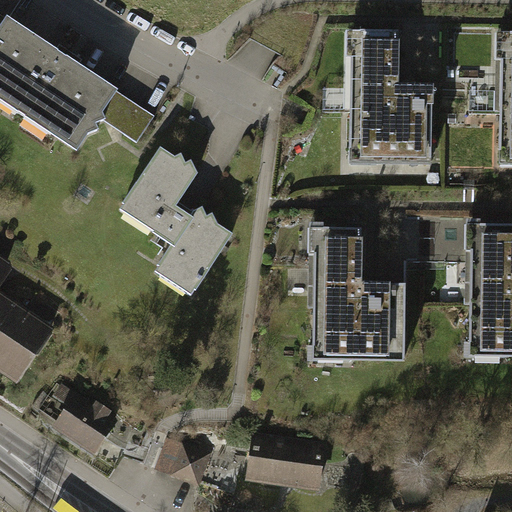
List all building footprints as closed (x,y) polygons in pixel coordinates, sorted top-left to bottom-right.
[(0,43),(14,22),(0,14),(0,43)] [(0,43),(0,99),(90,159),(107,133),(142,156),(165,122),(125,95),(14,22),(0,43)] [(511,38),(502,39),(501,69),(492,69),(492,162),(511,162),(511,38)] [(356,42),(356,72),(348,72),(347,170),(386,170),(386,179),(445,179),(446,93),(408,93),(408,42),(356,42)] [(165,151),(126,212),(179,246),(193,225),(185,219),(210,181),(165,151)] [(201,230),(193,225),(179,246),(182,248),(164,275),(200,298),(238,241),(207,221),(201,230)] [(413,365),(413,291),(366,291),(366,232),(319,232),(318,352),(310,352),(310,373),(359,373),(359,365),(413,365)] [(511,234),(480,234),(479,353),(471,353),(471,373),(511,373),(511,234)] [(0,369),(18,382),(53,331),(0,295),(0,276),(8,265),(0,259),(0,369)] [(69,389),(107,411),(114,399),(76,377),(69,389)] [(77,396),(57,427),(95,452),(105,437),(115,421),(77,396)] [(135,434),(115,421),(105,437),(121,448),(128,451),(135,434)] [(128,451),(126,457),(144,465),(156,435),(138,428),(135,434),(128,451)] [(210,455),(168,440),(158,469),(200,484),(210,455)] [(258,443),(251,483),(321,494),(328,454),(258,443)]
